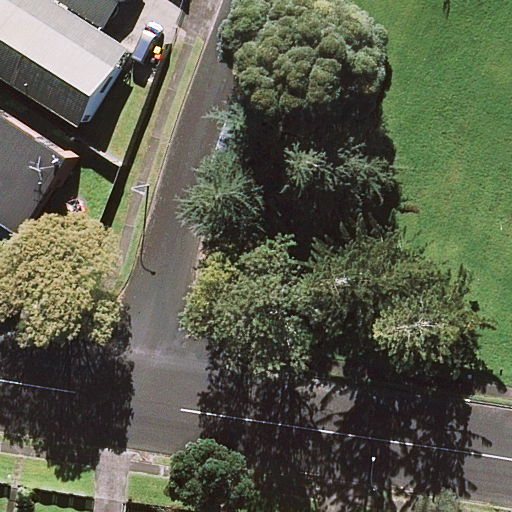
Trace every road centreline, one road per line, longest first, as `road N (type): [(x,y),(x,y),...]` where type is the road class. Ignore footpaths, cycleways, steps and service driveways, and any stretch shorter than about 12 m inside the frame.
road 1 (residential): [(143,404),(177,219),(252,0)]
road 2 (residential): [(143,404),(511,460)]
road 3 (residential): [(0,380),(143,404)]
